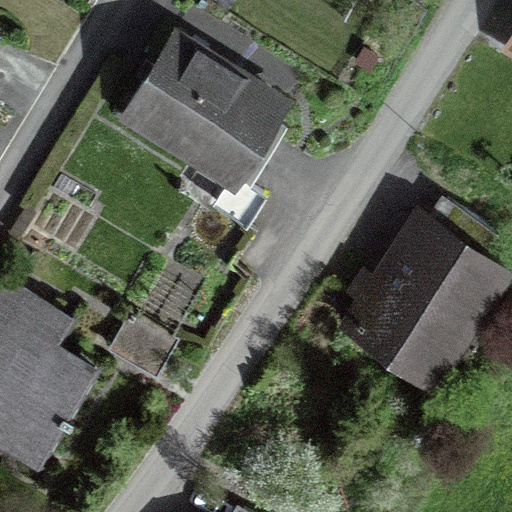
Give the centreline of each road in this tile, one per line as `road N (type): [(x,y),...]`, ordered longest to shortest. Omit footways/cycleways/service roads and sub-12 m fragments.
road 1 (residential): [(474,0),(134,511)]
road 2 (residential): [(0,194),(119,0)]
